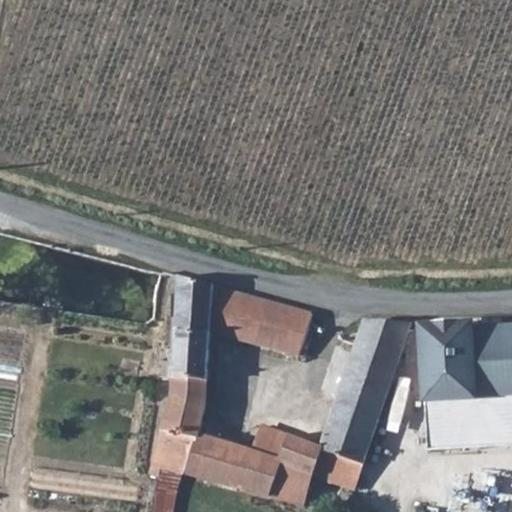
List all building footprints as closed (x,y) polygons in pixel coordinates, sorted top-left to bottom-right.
[(149,473),(158,476),(159,470),(162,465),(188,472),(199,435),(205,413),(207,398),(210,334),(211,288),(176,278),(172,400),(149,473)] [(211,288),(210,334),(246,344),(301,359),(311,326),(313,314),(211,288)] [(199,435),(188,472),(241,487),(267,495),(278,462),(312,474),(353,489),(381,411),(411,326),(365,323),(319,446),(268,428),(259,433),(251,452),(215,441),(199,435)] [(473,324),(422,327),(426,402),(483,398),(484,415),(511,413),(511,326),(473,329),(473,324)] [(483,398),(426,402),(429,451),(511,446),(511,413),(484,415),(483,398)] [(267,495),(302,506),(312,474),(278,462),(267,495)]
